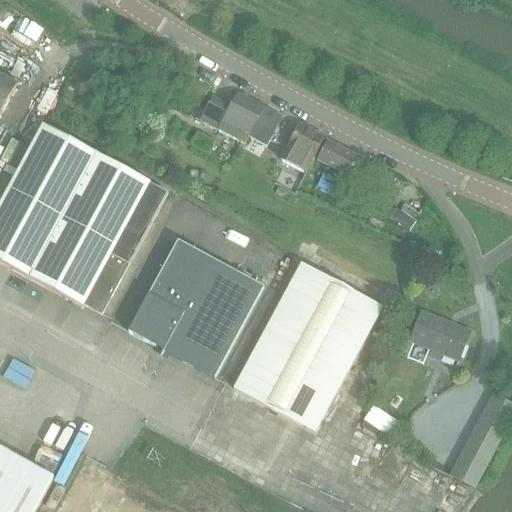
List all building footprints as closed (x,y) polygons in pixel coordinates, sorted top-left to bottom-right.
[(98,66),(92,83),(102,87),(108,70),(98,66)] [(0,120),(8,104),(18,86),(0,76),(0,120)] [(181,98),(200,109),(211,89),(191,79),(181,98)] [(249,139),(263,111),(265,109),(239,95),(231,109),(214,100),(201,124),(219,133),(245,146),(249,139)] [(267,148),(272,138),(281,121),(263,111),(249,139),(267,148)] [(167,194),(95,156),(42,128),(0,207),(0,265),(83,310),(85,307),(102,317),(112,299),(167,194)] [(306,175),(315,158),(324,140),(300,128),(282,163),(306,175)] [(10,161),(24,154),(18,142),(4,150),(10,161)] [(328,142),(318,160),(351,177),(360,159),(328,142)] [(326,171),(321,181),(342,192),(347,182),(326,171)] [(411,238),(407,247),(418,252),(423,244),(411,238)] [(215,382),(224,364),(264,290),(178,243),(129,335),(163,354),(162,355),(163,356),(164,354),(215,382)] [(302,267),(234,392),(315,436),(383,311),(302,267)] [(459,363),(463,353),(471,335),(422,315),(411,343),(431,352),(429,359),(439,363),(442,356),(459,363)] [(511,407),(493,398),(451,478),(475,491),(511,421),(511,407)] [(391,414),(382,429),(401,441),(411,426),(391,414)] [(0,511),(35,511),(53,480),(0,451),(0,511)] [(393,454),(382,475),(423,495),(434,473),(393,454)]
